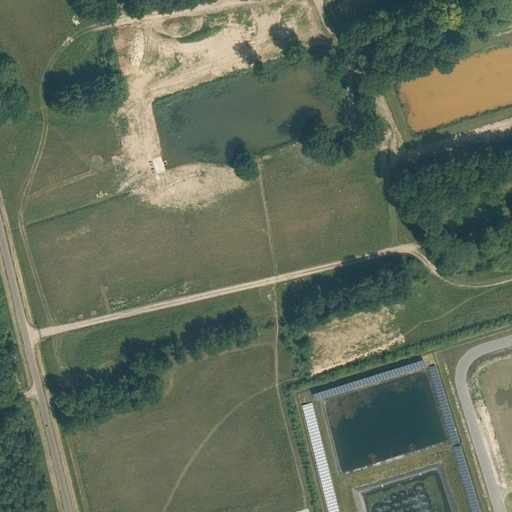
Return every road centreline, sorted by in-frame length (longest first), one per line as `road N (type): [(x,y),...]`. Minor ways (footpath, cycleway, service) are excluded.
road 1 (track): [(26,337),(406,247),(511,211)]
road 2 (unclassified): [(69,511),(0,230)]
road 3 (track): [(122,22),(244,0)]
road 4 (track): [(511,275),(455,284),(406,247)]
